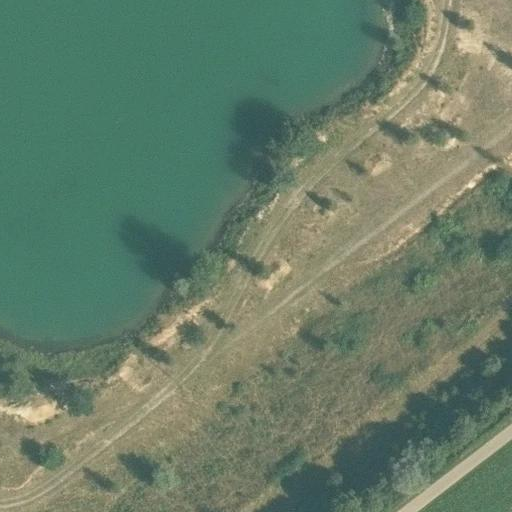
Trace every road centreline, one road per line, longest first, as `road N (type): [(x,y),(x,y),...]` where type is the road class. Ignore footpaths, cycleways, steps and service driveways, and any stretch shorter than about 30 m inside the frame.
road 1 (track): [(511,128),(39,486),(0,502)]
road 2 (track): [(215,355),(226,321),(307,184),(416,94),(451,0)]
road 3 (track): [(511,329),(283,511)]
road 4 (unclassified): [(403,511),(511,429)]
